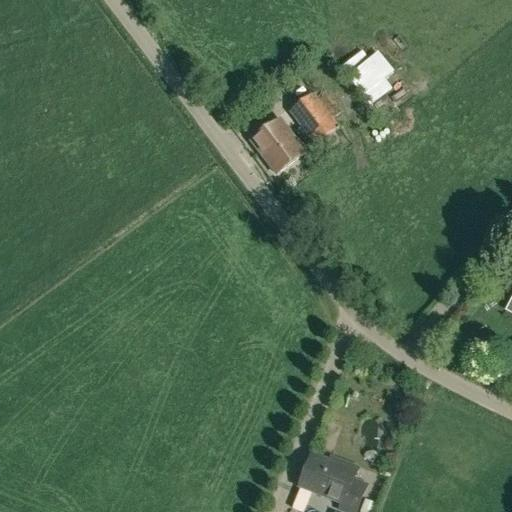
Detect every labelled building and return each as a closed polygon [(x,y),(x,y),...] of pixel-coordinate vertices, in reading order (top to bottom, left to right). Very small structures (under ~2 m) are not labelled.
[(355,58),(342,68),(349,77),(362,67),(362,66),(355,58)] [(384,94),(378,86),(365,97),(371,105),(384,94)] [(340,127),(315,94),(290,113),(315,146),(340,127)] [(281,119),(250,142),(275,176),(306,153),(281,119)] [(328,461),(312,454),(298,489),(341,506),(338,511),(357,511),(368,486),(355,481),(360,469),(330,457),(328,461)] [(372,511),(375,505),(365,502),(360,511),(372,511)]
